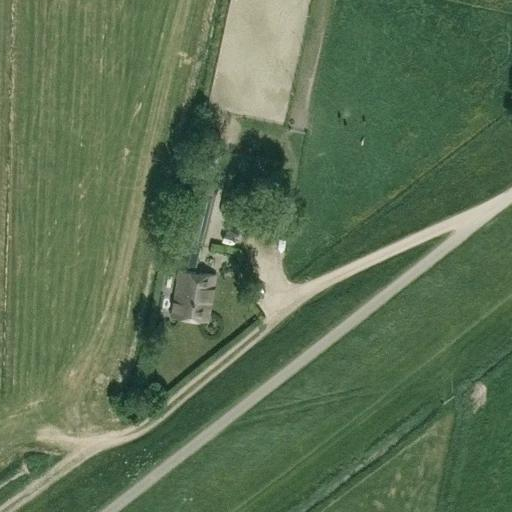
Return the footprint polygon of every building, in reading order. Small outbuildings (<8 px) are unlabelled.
[(219,134),(199,130),(197,142),(216,146),(219,134)] [(218,182),(189,175),(175,236),(204,242),(218,182)] [(174,238),(170,257),(195,263),(199,244),(174,238)] [(207,321),(214,275),(179,270),(171,316),(207,321)] [(145,396),(149,401),(155,397),(152,392),(145,396)]
